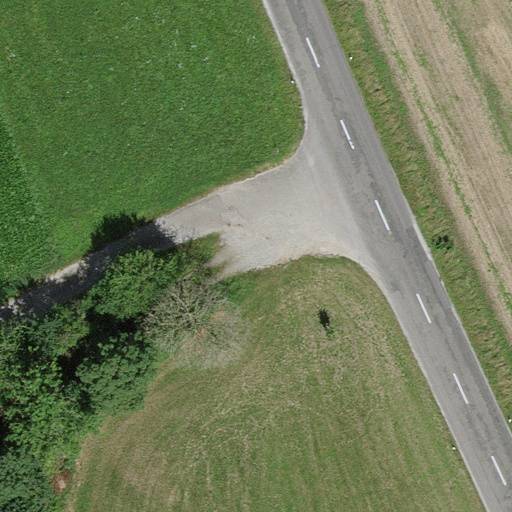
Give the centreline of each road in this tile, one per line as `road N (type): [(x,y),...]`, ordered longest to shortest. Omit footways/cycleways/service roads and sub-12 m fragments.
road 1 (tertiary): [(511,489),(356,147),(300,0)]
road 2 (track): [(0,329),(356,147)]
